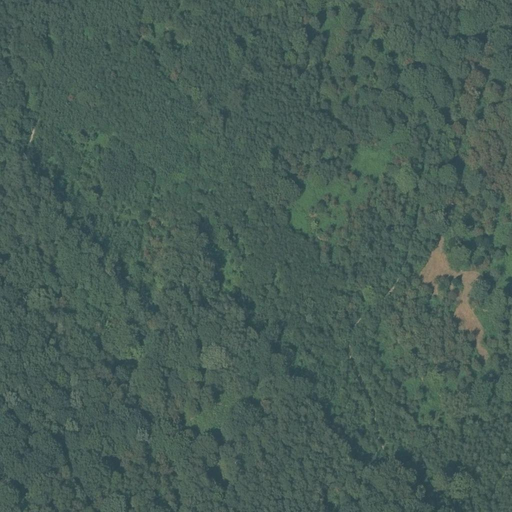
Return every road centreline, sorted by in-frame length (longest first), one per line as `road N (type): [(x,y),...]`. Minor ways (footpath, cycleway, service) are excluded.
road 1 (track): [(392,475),(349,344),(405,260),(432,112)]
road 2 (track): [(174,511),(131,404),(61,319),(0,268)]
road 3 (track): [(432,112),(456,30),(476,0)]
